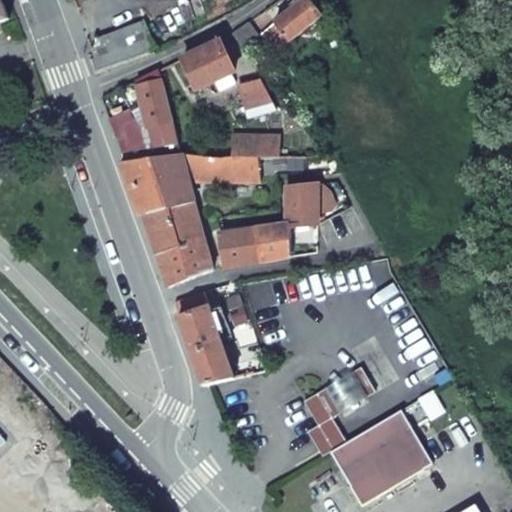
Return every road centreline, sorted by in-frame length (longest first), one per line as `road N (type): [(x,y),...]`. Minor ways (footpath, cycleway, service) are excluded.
road 1 (residential): [(140,457),(172,410),(175,375),(39,0)]
road 2 (unknown): [(225,495),(269,465),(277,447),(276,379),(312,333),(355,317),(380,329),(409,375)]
road 3 (unclassified): [(0,303),(140,457)]
